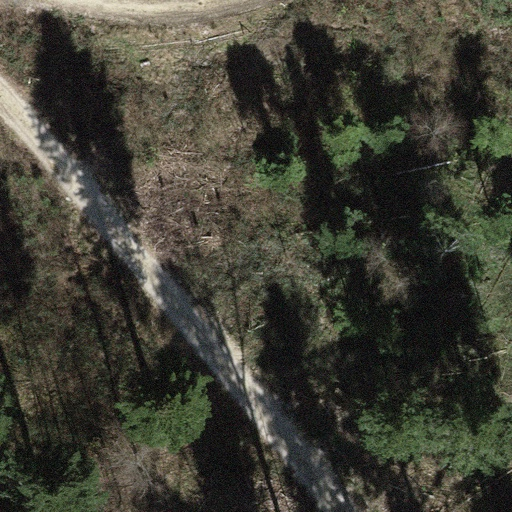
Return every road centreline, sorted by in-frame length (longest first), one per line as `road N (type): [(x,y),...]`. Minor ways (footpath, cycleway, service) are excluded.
road 1 (track): [(393,511),(240,306),(106,148),(0,64)]
road 2 (track): [(376,0),(177,92),(12,70)]
